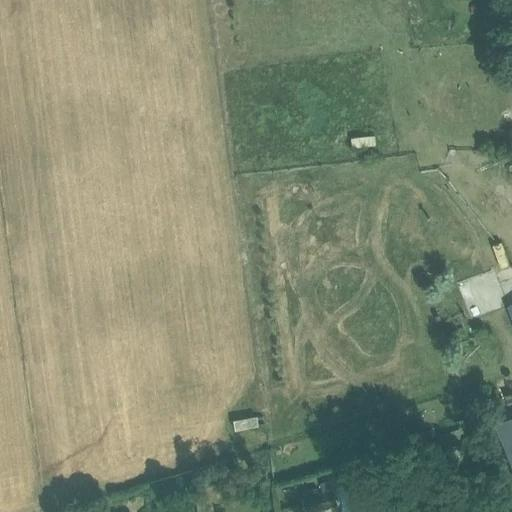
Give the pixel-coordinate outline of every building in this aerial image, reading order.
[(511,115),(503,116),(504,135),(511,134),(511,115)] [(349,137),(351,148),(375,145),(373,134),(349,137)] [(466,315),(500,308),(493,274),(459,281),(466,315)] [(231,420),(233,432),(258,426),(255,415),(231,420)] [(511,417),(494,425),(511,469),(511,417)] [(375,479),(358,483),(362,500),(379,495),(375,479)] [(316,489),(301,494),(306,511),(320,511),(338,507),(333,492),(332,492),(329,482),(320,486),(323,495),(319,497),(316,489)] [(113,504),(114,511),(127,511),(127,503),(113,504)]
